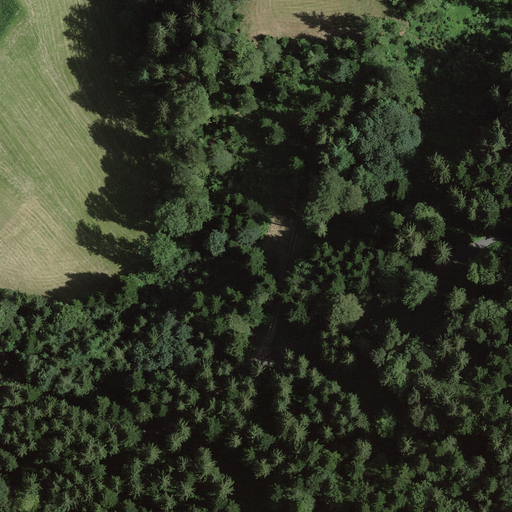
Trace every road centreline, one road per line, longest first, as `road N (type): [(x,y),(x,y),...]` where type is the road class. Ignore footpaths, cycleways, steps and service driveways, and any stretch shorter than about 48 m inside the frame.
road 1 (track): [(0,391),(40,389),(103,423),(135,434),(164,432),(255,367),(511,222)]
road 2 (track): [(255,367),(297,220),(356,98),(361,31)]
